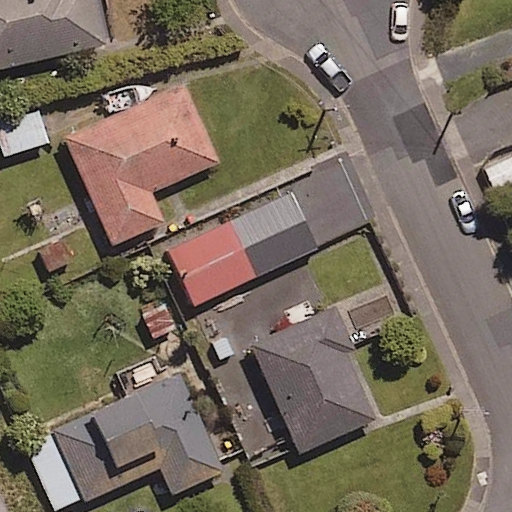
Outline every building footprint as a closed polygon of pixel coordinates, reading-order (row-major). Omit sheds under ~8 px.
[(0,0),(0,68),(100,45),(89,0),(0,0)] [(210,164),(177,89),(61,139),(107,245),(156,223),(143,193),(210,164)] [(42,143),(32,111),(0,121),(0,156),(0,157),(42,143)] [(351,160),(299,181),(308,201),(359,180),(351,160)] [(309,250),(283,193),(162,248),(188,305),(309,250)] [(346,348),(311,270),(195,323),(262,469),(370,419),(339,352),(346,348)] [(390,280),(335,304),(352,343),(407,318),(390,280)] [(216,473),(172,377),(21,445),(51,511),(55,511),(154,468),(166,495),(216,473)]
